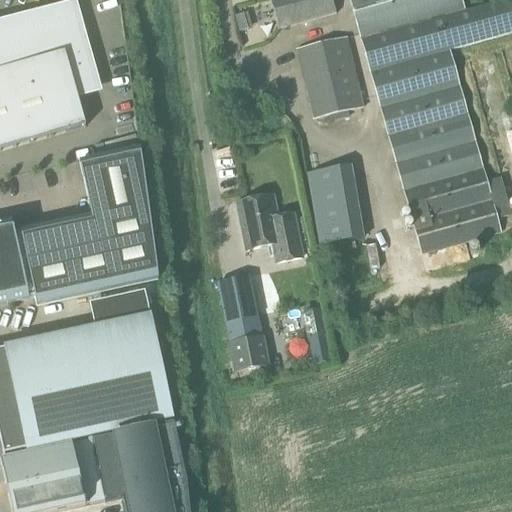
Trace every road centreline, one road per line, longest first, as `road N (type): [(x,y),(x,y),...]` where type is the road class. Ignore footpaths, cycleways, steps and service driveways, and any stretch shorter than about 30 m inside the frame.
road 1 (unknown): [(184,0),(214,217),(251,284),(269,369)]
road 2 (unknown): [(212,0),(226,54),(239,68),(259,79),(313,140),(329,149),(363,147),(404,281)]
